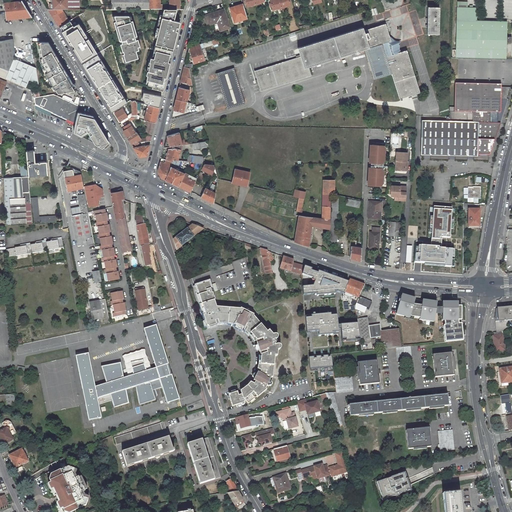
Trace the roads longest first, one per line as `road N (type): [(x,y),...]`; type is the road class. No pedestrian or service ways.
road 1 (secondary): [(482,286),(364,275),(219,221)]
road 2 (residential): [(30,0),(122,147),(115,166)]
road 3 (residential): [(147,181),(192,0)]
road 4 (unclassified): [(482,286),(511,139)]
road 5 (unknown): [(357,273),(365,136)]
